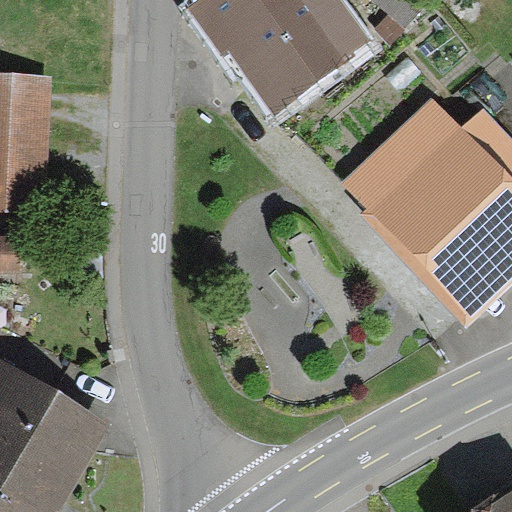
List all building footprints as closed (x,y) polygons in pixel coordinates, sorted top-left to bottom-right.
[(329,0),(219,0),(190,22),(222,65),(229,61),(275,123),(370,54),(329,0)] [(41,79),(0,78),(0,265),(9,265),(10,238),(0,237),(0,212),(38,213),(41,79)] [(511,182),(434,104),(346,193),(470,317),(511,275),(511,182)] [(0,511),(50,511),(95,428),(0,378),(0,511)] [(511,511),(511,498),(491,511),(511,511)]
